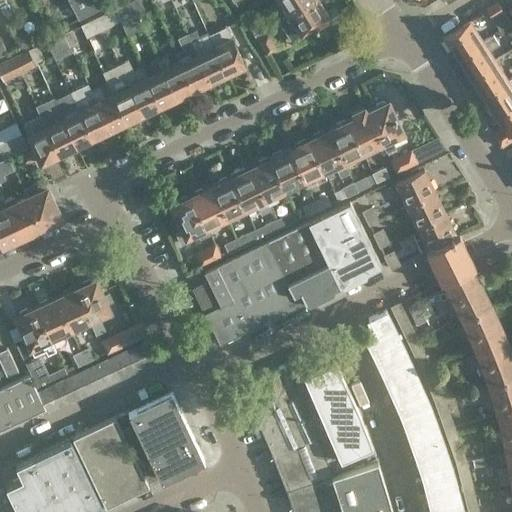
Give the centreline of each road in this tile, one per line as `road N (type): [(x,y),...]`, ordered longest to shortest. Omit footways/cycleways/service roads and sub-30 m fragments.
road 1 (residential): [(401,36),(101,184),(111,216)]
road 2 (unclassified): [(415,511),(335,312)]
road 3 (residential): [(511,211),(401,36)]
road 4 (unclassified): [(0,448),(187,362)]
road 5 (unclassified): [(335,312),(511,228)]
road 6 (unclassified): [(187,362),(111,216)]
road 7 (unclassified): [(196,381),(335,312)]
road 8 (residential): [(111,216),(0,271)]
